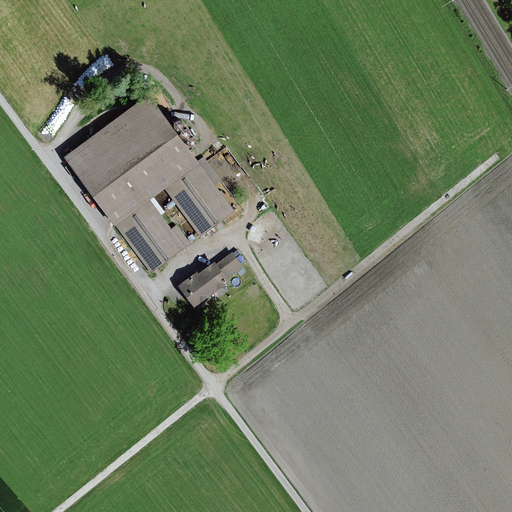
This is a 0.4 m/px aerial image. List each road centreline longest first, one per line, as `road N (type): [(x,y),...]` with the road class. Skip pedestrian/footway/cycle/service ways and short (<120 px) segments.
road 1 (track): [(496,156),(56,511)]
road 2 (track): [(0,97),(306,511)]
